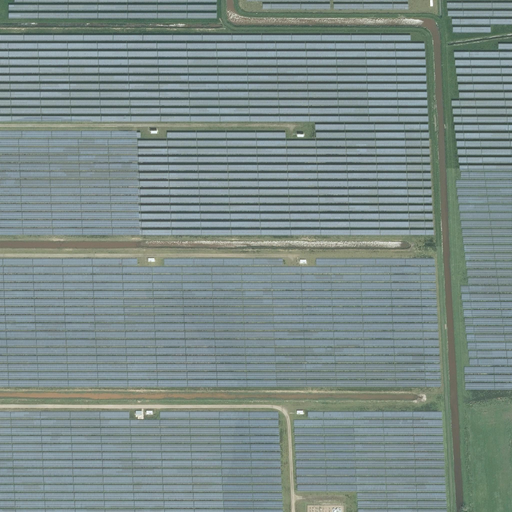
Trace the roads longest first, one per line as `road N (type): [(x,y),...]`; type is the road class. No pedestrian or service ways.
road 1 (track): [(293,511),(281,407),(0,406)]
road 2 (track): [(301,125),(0,125)]
road 3 (track): [(0,255),(298,255)]
